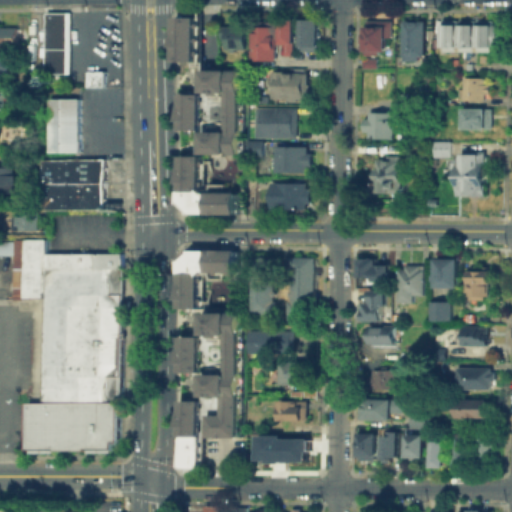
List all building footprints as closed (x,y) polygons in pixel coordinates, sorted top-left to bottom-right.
[(176,60),(176,16),(181,11),(200,11),(200,60),(176,60)] [(44,72),(44,12),(69,12),(68,72),(44,72)] [(294,43),(294,55),(285,55),(285,43),(279,43),(280,15),(294,15),(294,43)] [(386,52),(363,52),(363,24),(369,24),(369,19),(391,20),(391,34),(386,34),(386,52)] [(253,59),(253,20),(276,20),(275,59),(253,59)] [(300,20),(317,20),(317,48),(300,47),(300,20)] [(402,57),(402,20),(423,20),(423,52),(417,52),(417,57),(402,57)] [(491,22),(491,25),(494,25),(494,50),(442,50),(443,22),(491,22)] [(224,49),(224,25),(246,25),(246,49),(224,49)] [(0,28),(15,28),(15,46),(0,46),(0,28)] [(358,65),(358,56),(374,56),(373,65),(358,65)] [(0,57),(10,57),(10,73),(0,72),(0,57)] [(239,69),(239,152),(198,152),(198,129),(180,129),(180,92),(199,92),(199,69),(209,69),(239,69)] [(271,98),(271,69),(307,69),(307,98),(271,98)] [(87,71),(103,71),(103,86),(87,86),(87,71)] [(488,77),(488,97),(461,97),(461,77),(488,77)] [(0,108),(8,109),(8,87),(0,87),(0,108)] [(49,99),(79,100),(78,151),(49,150),(49,99)] [(256,135),(257,106),(295,106),(295,135),(256,135)] [(484,108),(484,127),(463,127),(463,108),(484,108)] [(392,112),(392,137),(366,137),(366,112),(392,112)] [(247,154),(247,139),(263,139),(263,154),(247,154)] [(448,141),(448,154),(432,154),(432,141),(448,141)] [(309,146),(309,171),(273,170),(273,145),(309,146)] [(456,154),(478,154),(478,151),(483,151),(483,194),(456,194),(456,154)] [(203,154),(179,154),(180,202),(191,213),(242,212),(241,187),(203,187),(203,154)] [(400,154),(400,167),(401,191),(377,192),(377,179),(374,179),(374,168),(376,168),(376,158),(378,158),(378,155),(386,155),(386,154),(400,154)] [(104,157),(104,208),(43,208),(43,157),(104,157)] [(243,173),(243,162),(253,162),(253,173),(243,173)] [(0,167),(14,167),(14,191),(0,191),(0,167)] [(309,181),(309,207),(272,207),(272,181),(309,181)] [(38,206),(38,230),(15,230),(15,227),(13,227),(13,216),(15,216),(15,206),(38,206)] [(12,237),(12,296),(44,296),(44,398),(120,398),(120,251),(46,251),(46,237),(12,237)] [(201,306),(178,307),(177,258),(188,248),(238,247),(239,273),(201,273),(201,306)] [(288,310),(289,256),(315,257),(314,310),(288,310)] [(375,256),(375,262),(389,263),(389,279),(370,279),(370,276),(358,276),(358,256),(375,256)] [(439,258),(458,258),(458,285),(439,285),(439,258)] [(397,301),(397,266),(424,266),(423,291),(411,291),(411,301),(397,301)] [(490,269),(490,295),(470,295),(470,285),(465,285),(465,270),(470,270),(470,269),(490,269)] [(252,278),(273,278),(273,302),(275,302),(275,310),(252,310),(252,278)] [(382,291),(382,319),(366,318),(366,291),(382,291)] [(431,318),(431,299),(452,299),(452,318),(431,318)] [(240,310),(241,435),(221,435),(198,435),(199,468),(183,468),(179,464),(179,399),(199,399),(198,371),(179,371),(179,334),(198,334),(198,310),(240,310)] [(393,326),(393,341),(370,341),(370,326),(393,326)] [(487,326),(487,343),(459,343),(459,326),(487,326)] [(249,352),(249,330),(290,330),(290,352),(249,352)] [(427,357),(427,345),(442,345),(442,357),(427,357)] [(305,362),(305,382),(282,382),(282,362),(305,362)] [(491,367),(491,387),(456,387),(456,367),(491,367)] [(371,388),(371,368),(402,368),(402,388),(371,388)] [(488,397),(488,415),(456,415),(456,396),(488,397)] [(366,397),(391,397),(391,418),(366,418),(366,397)] [(304,401),(304,418),(279,418),(279,401),(304,401)] [(117,402),(117,446),(28,448),(28,403),(117,402)] [(412,424),(412,411),(426,411),(426,424),(412,424)] [(391,461),(383,461),(383,434),(390,434),(390,430),(399,430),(399,456),(391,456),(391,461)] [(429,431),(441,431),(441,465),(427,465),(427,460),(428,460),(429,431)] [(310,461),(253,460),(253,434),(310,435),(310,461)] [(360,434),(375,434),(375,457),(360,457),(360,434)] [(451,434),(466,435),(466,465),(451,465),(451,434)] [(490,435),(490,465),(476,465),(476,435),(490,435)] [(424,436),(424,455),(408,455),(408,436),(424,436)] [(178,511),(179,510),(201,510),(201,501),(234,502),(234,505),(244,505),(243,511),(178,511)]
